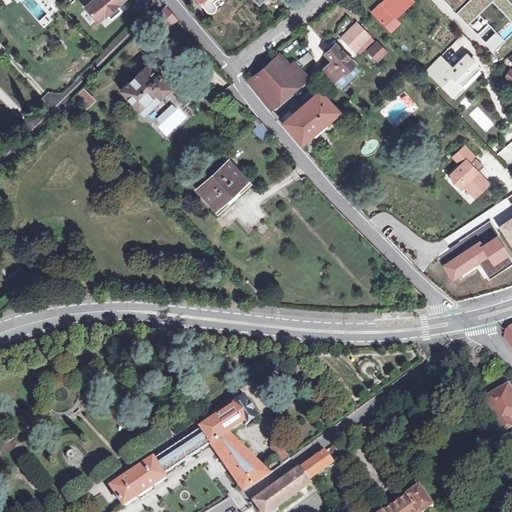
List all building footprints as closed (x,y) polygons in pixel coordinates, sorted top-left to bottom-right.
[(34,0),(44,10),(55,0),(34,0)] [(92,0),(86,6),(100,21),(108,13),(119,4),(123,0),(92,0)] [(197,0),(209,14),(217,8),(226,1),(225,0),(197,0)] [(386,0),(374,12),(393,32),(402,23),(396,18),(413,0),(386,0)] [(119,4),(108,13),(113,18),(123,8),(119,4)] [(166,5),(152,19),(164,32),(178,19),(172,12),(166,5)] [(47,14),(39,20),(43,26),(52,20),(47,14)] [(360,25),(345,39),(357,52),(372,38),(360,25)] [(365,50),(377,62),(388,51),(375,40),(365,50)] [(334,83),(343,75),(344,76),(356,65),(338,46),(326,55),(332,62),(323,70),(334,83)] [(296,59),(290,64),(280,51),(248,77),(272,106),(309,76),(296,59)] [(297,59),(301,65),(312,58),(308,52),(297,59)] [(441,55),(427,68),(448,91),(458,82),(462,87),(482,69),(477,64),(478,64),(468,54),(453,68),(441,55)] [(160,96),(170,87),(159,75),(157,76),(146,65),(145,63),(143,63),(142,63),(138,67),(138,68),(138,70),(139,71),(120,89),(138,109),(157,93),(160,96)] [(458,82),(448,91),(452,96),(462,87),(458,82)] [(326,93),(317,83),(315,86),(320,92),(283,125),(302,147),(340,114),(324,96),(326,93)] [(73,96),(86,110),(96,100),(83,86),(73,96)] [(258,116),(253,120),(267,134),(270,131),(258,116)] [(473,160),(461,148),(455,154),(462,162),(457,167),(446,177),(450,185),(458,190),(460,188),(472,200),(486,186),(474,174),(467,166),(473,160)] [(462,162),(455,154),(450,159),(457,167),(462,162)] [(480,168),(473,160),(467,166),(474,174),(480,168)] [(241,175),(227,161),(198,188),(212,202),(216,207),(245,180),(241,175)] [(427,297),(412,282),(401,294),(407,300),(409,308),(425,307),(427,297)] [(511,328),(505,335),(503,339),(506,343),(511,349),(511,327),(511,328)] [(496,388),(495,388),(494,388),(493,388),(493,389),(489,391),(490,393),(484,397),(504,432),(511,427),(511,390),(511,387),(511,385),(511,383),(509,382),(508,381),(506,380),(505,381),(504,382),(504,385),(496,389),(496,388)] [(228,433),(244,423),(245,424),(259,415),(246,397),(233,407),(218,417),(218,416),(201,427),(202,428),(156,458),(154,458),(112,486),(125,506),(167,478),(165,474),(212,443),(226,464),(244,490),(271,474),(228,433)] [(277,439),(271,443),(272,449),(285,465),(292,459),(277,439)] [(333,455),(345,452),(342,442),(330,445),(333,455)] [(75,448),(63,453),(69,469),(81,464),(75,448)] [(326,451),(317,457),(325,468),(334,462),(326,451)] [(317,457),(303,467),(312,478),(325,468),(317,457)] [(303,467),(300,470),(308,481),(312,478),(303,467)] [(308,481),(300,470),(275,487),(254,500),(264,511),(269,511),(310,483),(308,481)] [(426,511),(434,506),(420,486),(408,494),(409,496),(385,511),(384,511),(383,511),(426,511)]
